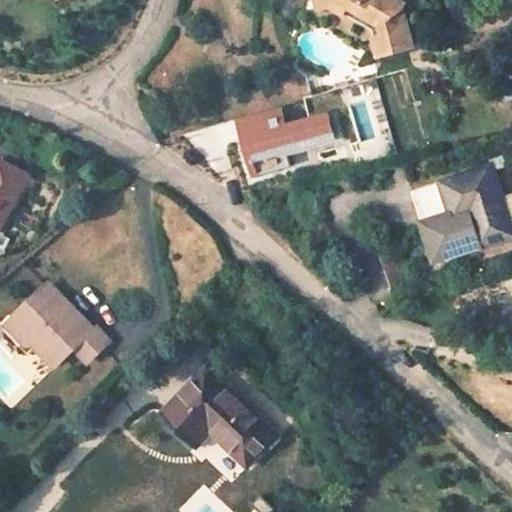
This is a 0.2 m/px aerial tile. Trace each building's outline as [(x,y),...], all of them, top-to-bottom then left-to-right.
[(372,34),(377,53),(410,44),(401,6),(389,0),(317,0),(319,6),(338,1),(340,9),(371,28),(372,34)] [(371,28),(340,9),(344,26),(363,37),(372,34),(371,28)] [(476,69),(480,84),(504,76),(500,62),(476,69)] [(497,83),(502,96),(510,93),(505,80),(497,83)] [(303,118),(312,152),(341,143),(332,110),(303,118)] [(253,176),(287,166),(276,129),(283,127),(278,112),(237,124),(253,176)] [(0,240),(3,242),(36,182),(0,162),(0,240)] [(415,188),(436,260),(511,238),(511,237),(492,166),(415,188)] [(375,250),(387,289),(418,279),(406,240),(375,250)] [(67,348),(80,363),(101,342),(87,328),(84,332),(42,289),(5,325),(46,369),(67,348)] [(156,416),(190,449),(205,433),(241,467),(271,437),(235,402),(201,370),(156,416)]
